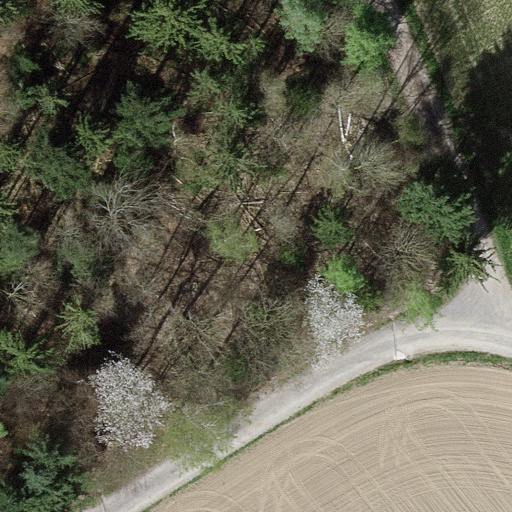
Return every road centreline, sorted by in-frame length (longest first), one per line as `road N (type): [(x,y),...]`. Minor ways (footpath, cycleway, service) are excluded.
road 1 (track): [(73,511),(368,317),(511,335)]
road 2 (track): [(373,0),(511,331)]
